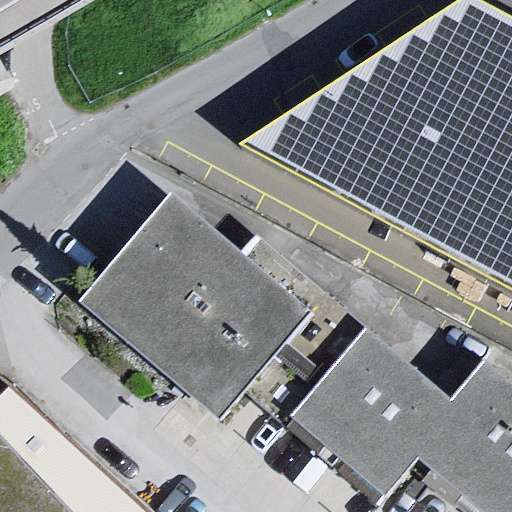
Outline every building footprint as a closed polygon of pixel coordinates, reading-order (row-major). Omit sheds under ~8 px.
[(511,22),(471,0),(253,148),(511,292),(511,22)] [(169,198),(81,304),(220,419),(282,344),(308,313),(246,261),(169,198)] [(264,240),(246,261),(308,313),(282,344),(330,382),(371,337),(264,240)] [(330,382),(293,423),(392,511),(436,463),(489,511),(511,511),(511,383),(490,364),(456,401),(376,330),(371,337),(330,382)] [(0,404),(0,511),(142,511),(12,393),(0,404)]
